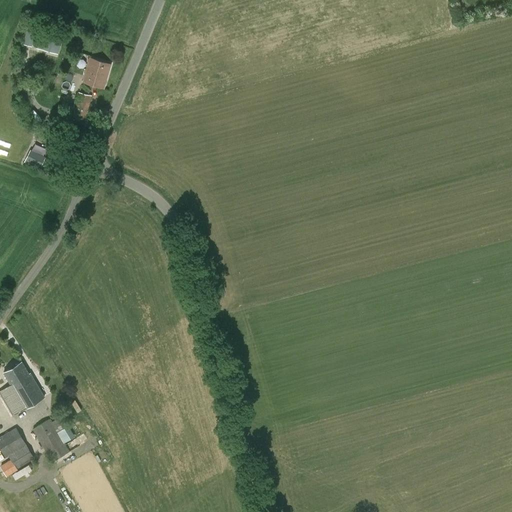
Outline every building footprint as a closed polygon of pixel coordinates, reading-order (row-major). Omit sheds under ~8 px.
[(36,48),(58,54),(63,34),(50,30),(47,40),(39,38),(36,48)] [(104,89),(111,64),(90,58),(82,82),(104,89)] [(79,92),(76,102),(75,108),(70,106),(67,114),(85,120),(92,96),(79,92)] [(45,158),(30,150),(24,162),(39,170),(45,158)] [(3,373),(10,385),(0,391),(0,393),(13,416),(45,397),(31,374),(29,374),(22,362),(3,373)] [(52,462),(69,452),(50,419),(33,429),(52,462)] [(16,468),(34,458),(16,427),(0,436),(0,448),(5,457),(8,455),(11,460),(1,466),(7,477),(17,470),(16,468)]
